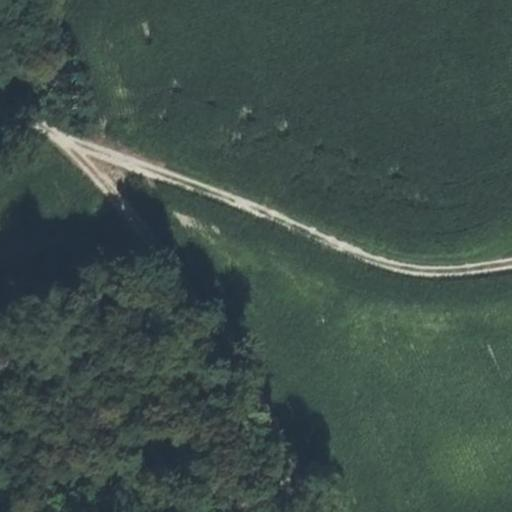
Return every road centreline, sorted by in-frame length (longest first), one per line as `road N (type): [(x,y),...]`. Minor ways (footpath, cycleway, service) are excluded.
road 1 (track): [(53,133),(360,254),(429,269),(511,266)]
road 2 (track): [(53,133),(135,223),(251,409),(295,511)]
